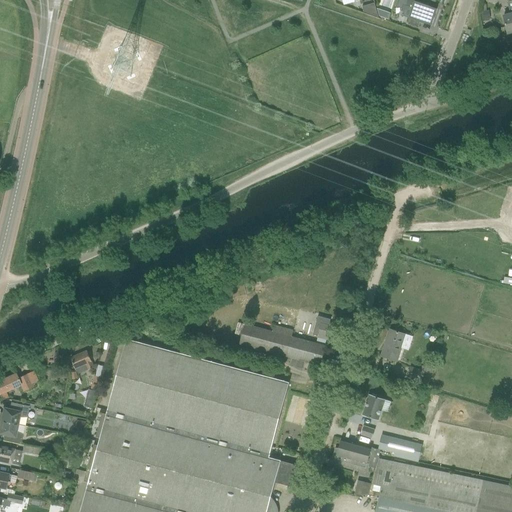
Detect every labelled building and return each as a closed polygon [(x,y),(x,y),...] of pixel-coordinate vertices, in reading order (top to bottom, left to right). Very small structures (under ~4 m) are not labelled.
[(397,0),(396,7),(402,9),(403,5),(412,8),(409,18),(409,19),(408,23),(418,27),(419,22),(431,26),(435,16),(434,16),(437,9),(430,7),(414,1),(414,0),(397,0)] [(511,0),(508,0),(508,2),(511,1),(511,14),(503,17),(507,33),(511,32),(511,0)] [(376,4),(364,6),(366,14),(377,12),(376,4)] [(482,12),(483,21),(490,20),(489,12),(482,12)] [(327,339),(331,325),(329,325),(330,319),(318,316),(313,335),(318,336),(327,339)] [(239,344),(320,366),(325,346),(291,337),(293,331),(274,326),(272,331),(244,324),(239,344)] [(397,362),(406,335),(390,330),(381,356),(397,362)] [(266,511),(271,497),(273,489),(275,481),(290,485),(292,477),(295,465),(265,457),(266,453),(270,454),(280,417),(289,383),(128,339),(107,414),(102,413),(96,437),(101,438),(99,446),(94,444),(84,481),(89,483),(88,486),(81,511),(266,511)] [(94,368),(91,361),(87,351),(71,358),(75,369),(86,365),(88,370),(94,368)] [(432,370),(422,367),(421,371),(411,368),(408,375),(419,379),(418,382),(427,385),(432,370)] [(23,391),(32,387),(26,375),(17,379),(15,374),(0,380),(0,397),(1,399),(8,399),(5,392),(20,385),(23,391)] [(100,391),(103,379),(94,377),(91,389),(100,391)] [(97,393),(91,391),(88,400),(95,402),(97,393)] [(384,400),(379,398),(369,395),(362,416),(377,421),(384,400)] [(9,410),(3,409),(2,413),(0,413),(0,412),(0,421),(16,425),(18,418),(26,418),(28,407),(10,403),(9,410)] [(77,420),(75,431),(84,432),(86,422),(77,420)] [(16,425),(0,421),(0,434),(3,435),(2,441),(20,445),(22,435),(15,431),(16,425)] [(375,430),(363,427),(361,434),(372,438),(375,430)] [(382,436),(379,449),(395,453),(394,456),(418,462),(422,446),(382,436)] [(372,448),(341,440),(339,449),(335,448),(333,458),(342,460),(341,462),(366,469),(367,464),(376,466),(380,450),(372,448)] [(40,456),(41,449),(24,446),(23,453),(40,456)] [(15,457),(17,451),(0,447),(0,461),(11,464),(12,456),(15,457)] [(511,511),(511,487),(379,459),(373,488),(372,493),(380,494),(376,511),(511,511)] [(17,471),(16,478),(35,482),(36,474),(17,471)] [(9,483),(11,475),(0,473),(0,488),(4,489),(6,482),(9,483)] [(368,495),(371,484),(358,481),(354,494),(360,496),(368,495)] [(1,499),(1,498),(0,498),(0,505),(9,507),(10,502),(21,505),(23,497),(7,494),(6,500),(1,499)] [(47,503),(46,509),(58,511),(60,506),(47,503)]
